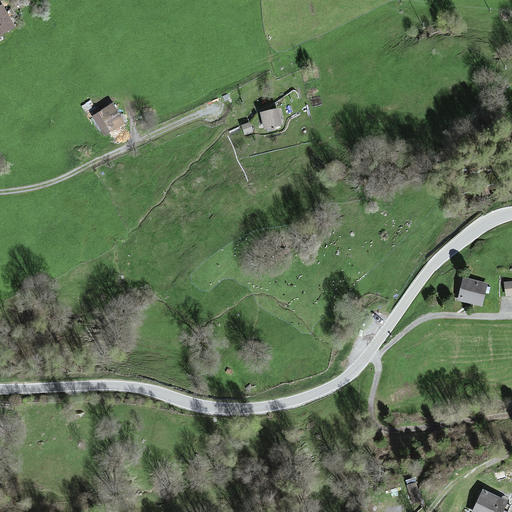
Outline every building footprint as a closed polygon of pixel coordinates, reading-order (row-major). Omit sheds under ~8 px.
[(0,10),(0,34),(12,27),(1,9),(0,10)] [(98,117),(107,134),(122,126),(113,109),(98,117)] [(276,111),(261,115),(264,130),(280,127),(276,111)] [(242,126),(245,133),(251,131),(249,124),(242,126)] [(488,285),(465,279),(459,302),(482,308),(488,285)] [(414,485),(405,487),(408,505),(418,503),(414,485)] [(501,511),(506,503),(482,491),(471,511),(501,511)]
